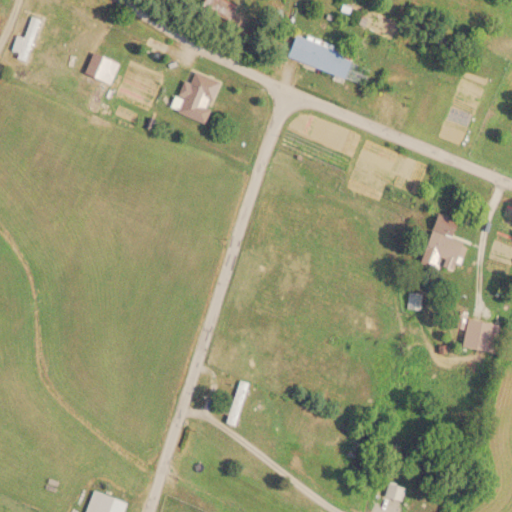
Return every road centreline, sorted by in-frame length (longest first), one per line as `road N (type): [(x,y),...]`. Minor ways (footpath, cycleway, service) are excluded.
road 1 (residential): [(149,511),(283,89)]
road 2 (tertiary): [(283,89),(511,181)]
road 3 (tertiary): [(283,89),(121,0)]
